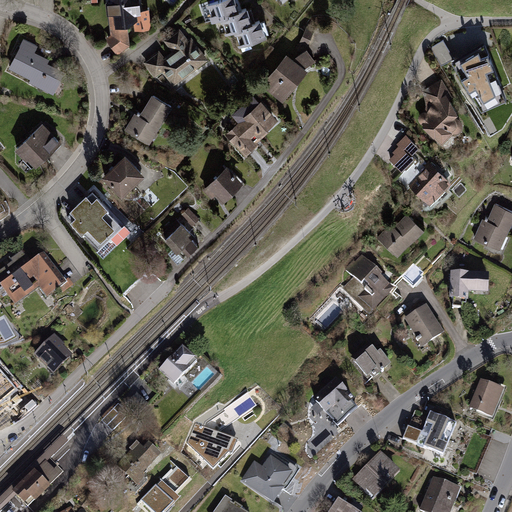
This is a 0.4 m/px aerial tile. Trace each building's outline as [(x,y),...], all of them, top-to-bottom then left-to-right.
[(124,23),(140,21),(137,0),(103,0),(110,33),(103,38),(113,54),(129,42),(124,23)] [(238,4),(236,0),(205,0),(204,1),(210,19),(219,16),(224,30),(235,26),(240,39),(266,29),(260,12),(251,16),(246,1),(238,4)] [(301,43),(308,45),(313,31),(305,29),(301,43)] [(167,75),(177,88),(213,61),(197,40),(192,44),(182,31),(170,41),(179,53),(169,60),(163,52),(148,63),(161,80),(167,75)] [(36,43),(21,36),(6,70),(52,91),(62,69),(46,62),(49,56),(34,49),(36,43)] [(507,99),(485,41),(451,61),(481,109),(507,99)] [(285,49),(257,80),(279,99),(307,68),(304,65),(314,54),(305,46),(294,57),(285,49)] [(426,115),(421,126),(445,150),(464,135),(469,127),(464,114),(445,83),(426,97),(428,105),(428,110),(426,115)] [(132,107),(120,128),(148,144),(171,104),(150,91),(138,111),(132,107)] [(278,125),(251,93),(228,112),(236,121),(223,132),(242,155),(278,125)] [(58,140),(41,121),(13,146),(31,165),(58,140)] [(392,146),(405,158),(418,145),(405,133),(392,146)] [(99,174),(119,194),(143,170),(123,150),(99,174)] [(405,182),(430,204),(452,181),(427,158),(405,182)] [(242,178),(224,161),(200,186),(218,203),(242,178)] [(92,191),(66,216),(96,247),(122,222),(92,191)] [(511,234),(511,213),(490,201),(468,238),(499,256),(511,234)] [(200,218),(186,205),(178,213),(193,226),(200,218)] [(424,229),(406,210),(377,238),(396,256),(424,229)] [(198,241),(178,219),(163,233),(174,244),(166,251),(176,261),(198,241)] [(68,283),(44,253),(31,261),(21,251),(11,259),(12,262),(0,270),(0,284),(15,305),(40,288),(47,298),(68,283)] [(344,289),(370,314),(395,286),(360,255),(345,271),(354,279),(344,289)] [(415,265),(403,277),(413,287),(425,275),(415,265)] [(491,275),(452,273),(450,307),(469,309),(470,294),(490,295),(491,275)] [(445,334),(426,306),(404,320),(423,350),(445,334)] [(75,358),(56,336),(36,353),(54,375),(75,358)] [(392,365),(373,343),(352,360),(370,382),(392,365)] [(199,362),(183,346),(159,371),(175,387),(199,362)] [(0,401),(12,396),(0,372),(0,401)] [(361,408),(338,382),(316,402),(339,427),(361,408)] [(505,392),(482,383),(470,411),(493,421),(505,392)] [(126,404),(138,416),(149,405),(137,393),(126,404)] [(121,405),(116,401),(99,421),(111,431),(124,416),(117,410),(121,405)] [(456,425),(430,414),(422,433),(417,445),(443,456),(456,425)] [(422,433),(408,428),(403,439),(417,445),(422,433)] [(219,437),(196,431),(192,446),(206,460),(209,458),(218,449),(221,450),(224,439),(219,437)] [(63,435),(0,497),(0,511),(17,495),(14,492),(47,460),(48,462),(52,458),(56,462),(73,445),(63,435)] [(144,449),(140,445),(117,468),(137,487),(165,457),(150,443),(144,449)] [(298,470),(273,452),(262,467),(255,461),(241,481),(274,504),(298,470)] [(400,475),(381,456),(356,480),(375,499),(400,475)] [(47,460),(14,492),(17,495),(28,508),(61,476),(52,466),(48,462),(47,460)] [(178,460),(140,501),(152,511),(166,511),(175,502),(170,497),(192,473),(178,460)] [(453,511),(463,491),(434,479),(420,510),(424,511),(453,511)] [(249,511),(226,496),(214,511),(249,511)] [(357,511),(338,499),(329,511),(357,511)]
